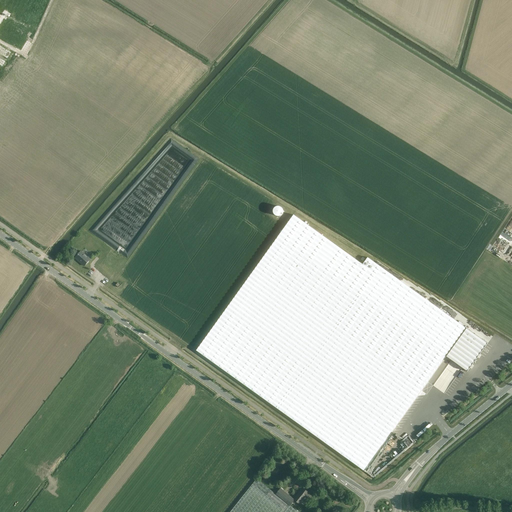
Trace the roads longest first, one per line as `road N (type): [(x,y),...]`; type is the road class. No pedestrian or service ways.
road 1 (tertiary): [(348,483),(0,235)]
road 2 (tertiary): [(412,471),(511,385)]
